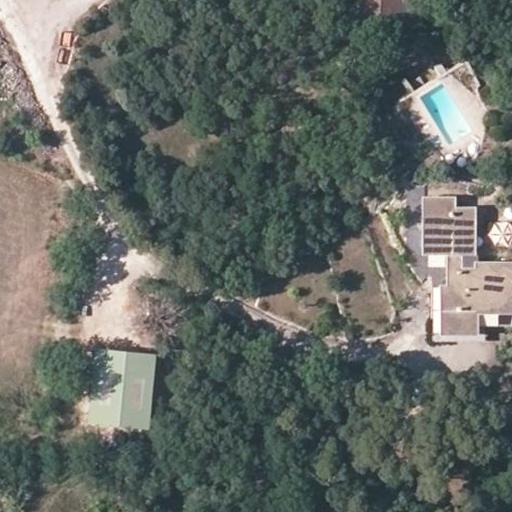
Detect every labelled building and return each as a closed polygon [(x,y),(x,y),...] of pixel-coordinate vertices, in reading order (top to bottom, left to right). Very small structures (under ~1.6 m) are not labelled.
[(359,0),(359,11),(405,11),(404,0),(359,0)] [(422,250),(445,249),(460,248),(471,248),(470,206),(445,207),(445,195),(421,195),(422,250)] [(460,248),(445,249),(445,269),(461,269),(460,248)] [(461,269),(445,269),(446,281),(438,281),(439,319),(439,332),(468,331),(467,308),(511,306),(511,258),(476,259),(476,268),(461,269)] [(439,319),(438,281),(426,281),(426,319),(439,319)] [(511,322),(511,306),(467,308),(468,331),(480,330),(480,323),(511,322)] [(147,430),(153,353),(90,347),(84,424),(147,430)]
